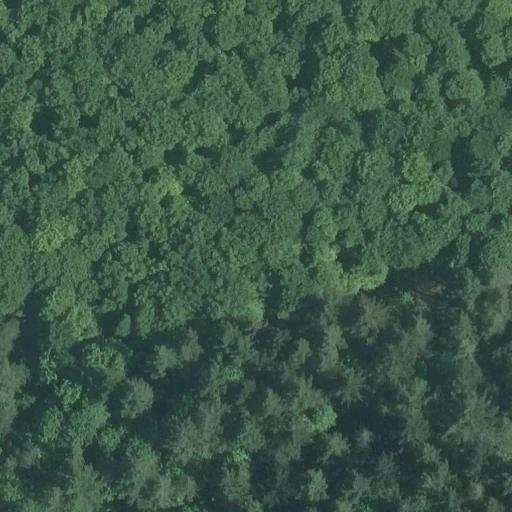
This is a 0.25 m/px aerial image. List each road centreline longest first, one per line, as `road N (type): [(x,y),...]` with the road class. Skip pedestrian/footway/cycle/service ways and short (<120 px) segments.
road 1 (track): [(0,371),(511,264)]
road 2 (track): [(309,306),(428,0)]
